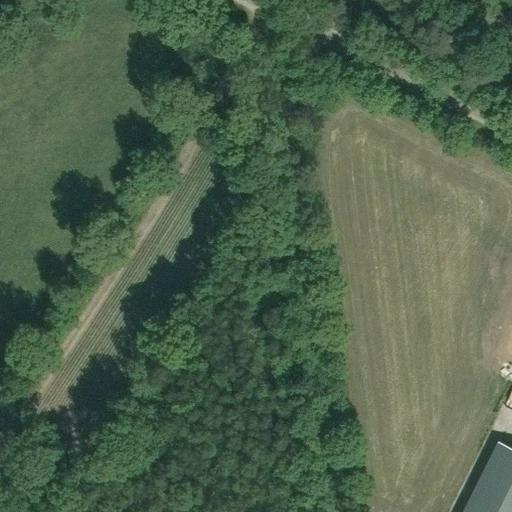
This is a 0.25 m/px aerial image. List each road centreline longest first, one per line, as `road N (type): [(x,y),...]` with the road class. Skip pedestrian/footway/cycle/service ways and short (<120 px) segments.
road 1 (track): [(339,511),(260,6)]
road 2 (track): [(260,6),(210,103),(0,437)]
road 3 (unclassified): [(511,132),(248,0)]
